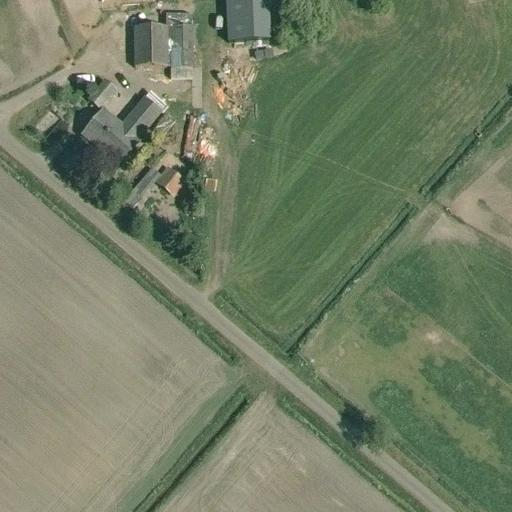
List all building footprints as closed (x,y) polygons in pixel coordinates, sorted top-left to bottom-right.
[(271,41),(268,0),(224,0),(227,43),(271,41)] [(189,14),(168,15),(169,28),(170,68),(171,81),(189,81),(189,14)] [(169,28),(134,30),(134,69),(170,68),(169,28)] [(101,110),(116,92),(103,81),(88,100),(101,110)] [(159,114),(144,102),(122,128),(104,112),(83,137),(118,167),(139,142),(137,141),(159,114)] [(180,173),(172,190),(183,195),(191,178),(180,173)]
